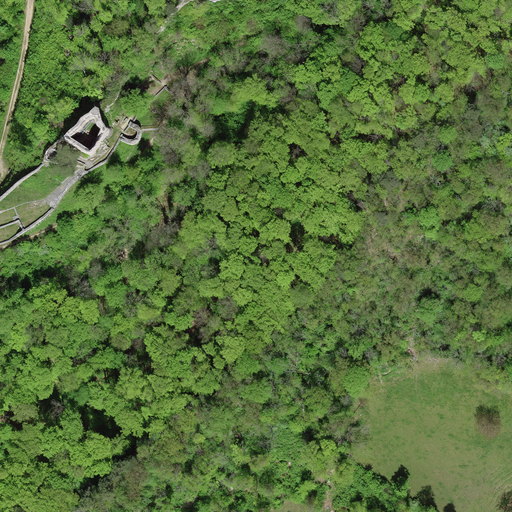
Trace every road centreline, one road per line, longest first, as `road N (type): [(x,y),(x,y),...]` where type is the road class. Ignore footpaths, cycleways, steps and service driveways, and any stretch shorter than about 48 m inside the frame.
road 1 (track): [(32,0),(0,155)]
road 2 (track): [(0,249),(113,192)]
